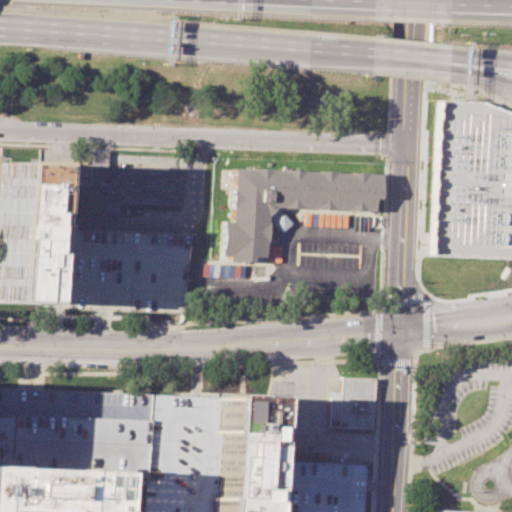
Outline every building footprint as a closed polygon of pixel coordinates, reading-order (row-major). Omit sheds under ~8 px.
[(0,160),(40,162),(40,165),(39,202),(35,304),(0,302),(0,160)] [(40,165),(180,170),(179,206),(39,202),(40,165)] [(376,175),(228,167),(225,219),(218,219),(216,256),(261,259),(264,206),(374,211),(376,175)] [(511,194),(511,173),(500,173),(499,193),(511,194)] [(339,376),(371,377),(370,427),(327,426),(328,397),(330,397),(330,391),(339,391),(339,376)] [(0,387),(0,466),(110,471),(108,511),(135,511),(137,475),(146,475),(149,394),(0,387)] [(213,511),(217,392),(266,395),(263,459),(260,511),(213,511)] [(260,511),(362,511),(364,463),(292,460),(263,459),(260,511)] [(0,466),(0,511),(108,511),(110,471),(0,466)]
